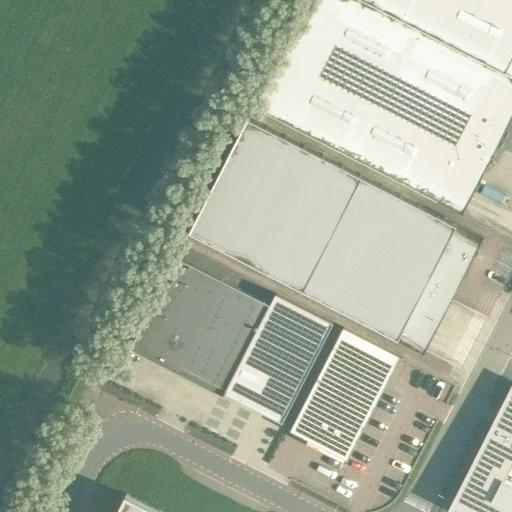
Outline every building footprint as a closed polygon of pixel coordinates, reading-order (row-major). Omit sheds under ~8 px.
[(511,0),(310,0),(255,107),(462,213),(464,209),(461,207),(459,210),(439,199),(460,158),(478,167),(481,169),(493,145),(511,107),(511,0)] [(462,275),(482,236),(248,116),(189,230),(398,337),(437,262),(462,275)] [(130,347),(129,348),(139,353),(220,394),(223,396),(225,393),(282,422),(333,323),(275,293),(270,304),(177,256),(130,347)] [(343,327),(290,430),(347,459),(401,356),(343,327)] [(107,376),(164,402),(159,413),(178,421),(189,399),(200,404),(207,388),(120,349),(107,376)] [(511,511),(511,397),(457,506),(469,511),(511,511)] [(160,511),(126,494),(116,511),(160,511)]
